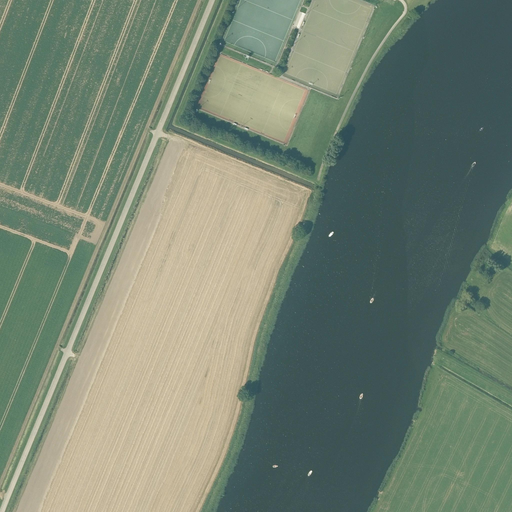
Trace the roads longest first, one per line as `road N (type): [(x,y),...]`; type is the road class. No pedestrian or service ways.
road 1 (unclassified): [(1,511),(211,0)]
road 2 (track): [(318,180),(365,71),(404,13),(401,0)]
